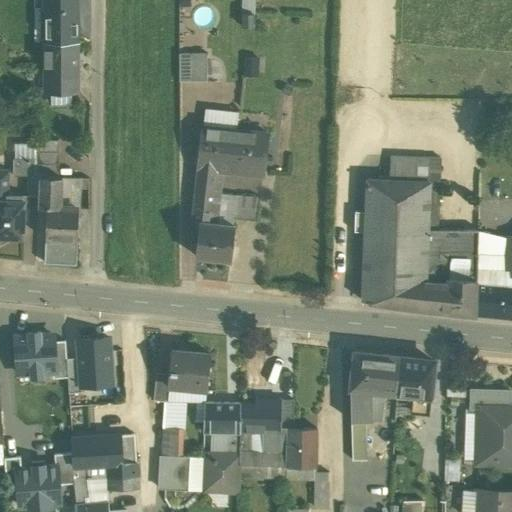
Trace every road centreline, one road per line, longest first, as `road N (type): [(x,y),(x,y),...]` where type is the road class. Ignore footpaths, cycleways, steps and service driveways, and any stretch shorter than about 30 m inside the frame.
road 1 (secondary): [(511,340),(96,298)]
road 2 (residential): [(96,298),(97,0)]
